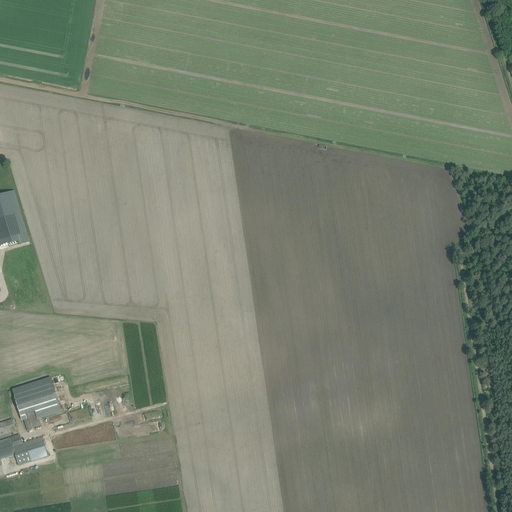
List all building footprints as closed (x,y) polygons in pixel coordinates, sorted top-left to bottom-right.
[(0,246),(8,244),(9,248),(18,245),(19,246),(29,243),(15,192),(0,195),(0,246)] [(11,390),(20,417),(39,410),(42,418),(61,412),(51,378),(11,390)] [(41,427),(37,413),(23,417),(28,431),(41,427)] [(0,436),(16,431),(12,420),(0,423),(0,436)] [(0,465),(1,466),(0,461),(0,460),(15,456),(18,466),(49,456),(43,438),(13,447),(10,438),(0,441),(0,465)]
